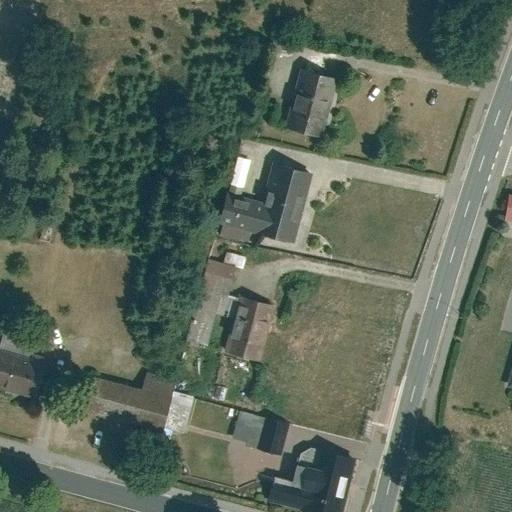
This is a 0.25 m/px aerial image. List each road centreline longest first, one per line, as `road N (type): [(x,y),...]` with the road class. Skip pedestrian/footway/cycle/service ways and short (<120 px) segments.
road 1 (secondary): [(385,511),(482,161)]
road 2 (tertiary): [(0,463),(184,511)]
